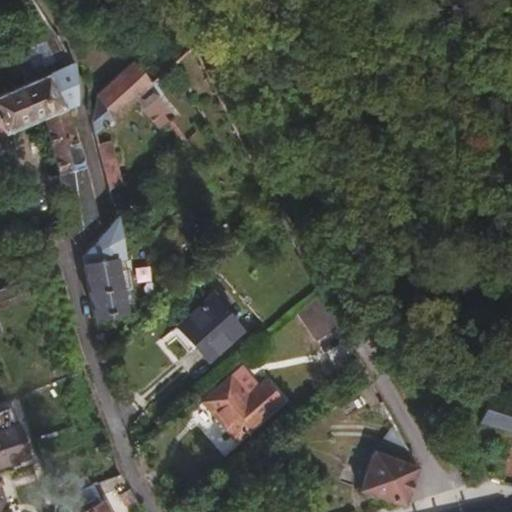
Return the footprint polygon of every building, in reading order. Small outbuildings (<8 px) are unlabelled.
[(29,23),(18,0),(13,0),(10,2),(8,2),(20,27),(29,23)] [(90,215),(63,104),(73,100),(71,78),(71,62),(67,53),(53,29),(8,49),(21,79),(0,87),(0,128),(38,113),(53,165),(62,235),(90,215)] [(141,84),(147,79),(130,60),(94,89),(87,112),(90,130),(141,84)] [(155,87),(149,77),(147,79),(141,84),(148,92),(155,87)] [(161,96),(156,89),(148,94),(153,101),(161,96)] [(169,108),(163,99),(154,105),(161,113),(169,108)] [(116,177),(107,135),(92,139),(103,181),(116,177)] [(121,306),(112,257),(118,255),(111,214),(77,255),(89,312),(121,306)] [(0,294),(30,283),(26,272),(0,282),(0,294)] [(202,356),(236,325),(206,291),(166,327),(183,348),(190,341),(202,356)] [(230,437),(276,397),(260,378),(241,395),(225,376),(198,400),(230,437)] [(511,427),(511,399),(486,391),(473,417),(511,427)] [(2,511),(0,504),(0,459),(25,451),(25,447),(21,447),(12,422),(14,420),(13,417),(8,419),(2,403),(0,404),(0,511),(2,511)] [(399,501),(411,464),(377,452),(379,445),(370,443),(371,440),(363,438),(357,454),(365,456),(355,487),(399,501)] [(104,511),(91,486),(89,480),(64,490),(70,503),(58,509),(58,511),(104,511)]
